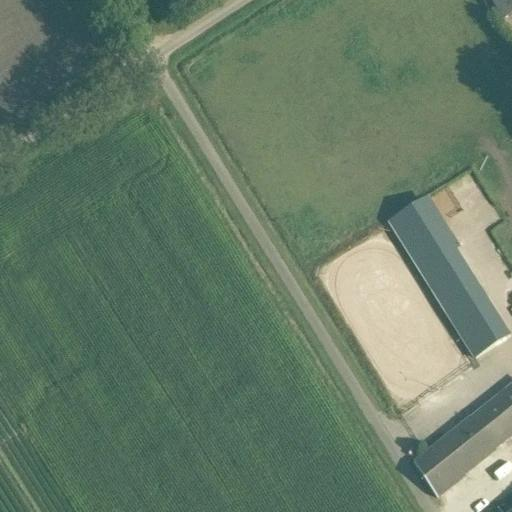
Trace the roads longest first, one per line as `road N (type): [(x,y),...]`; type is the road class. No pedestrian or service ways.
road 1 (unclassified): [(151,66),(424,511)]
road 2 (unclassified): [(0,164),(151,66)]
road 3 (unclassified): [(151,66),(252,0)]
